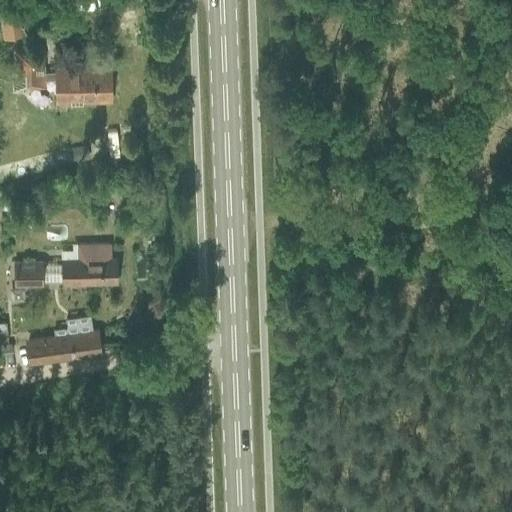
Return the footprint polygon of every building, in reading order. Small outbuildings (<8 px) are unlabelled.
[(110,68),(55,70),(55,71),(44,72),(44,67),(43,47),(13,48),(14,71),(11,71),(12,91),(46,87),(45,79),(55,79),(56,104),(111,102),(110,68)] [(110,243),(76,244),(77,259),(62,259),(63,284),(116,283),(116,258),(110,258),(110,243)] [(41,260),(13,260),(13,286),(42,286),(41,260)] [(25,287),(16,287),(4,287),(4,308),(25,309),(25,287)] [(29,328),(52,328),(53,304),(30,304),(29,328)] [(25,340),(29,364),(95,355),(92,331),(25,340)]
